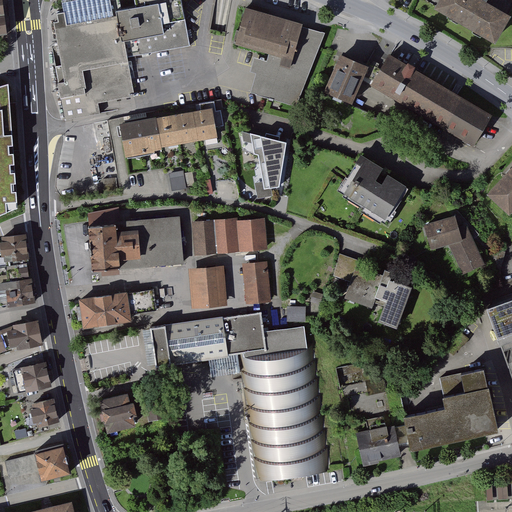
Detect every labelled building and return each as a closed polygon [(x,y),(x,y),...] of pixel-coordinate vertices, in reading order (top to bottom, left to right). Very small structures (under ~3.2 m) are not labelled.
[(116,0),(70,0),(55,3),(59,24),(52,25),(59,64),(54,65),(64,121),(101,114),(99,103),(134,96),(128,59),(120,17),(116,0)] [(180,0),(133,0),(129,1),(131,14),(120,17),(128,59),(189,47),(180,0)] [(442,0),(438,8),(450,14),(451,12),(484,31),(483,33),(494,40),(507,17),(483,3),(484,0),(442,0)] [(325,34),(243,10),(234,46),(268,56),(266,63),(255,60),(250,74),(256,76),(250,94),(298,108),(325,34)] [(365,66),(342,56),(329,86),(318,82),(315,89),(326,94),(327,91),(351,102),(363,74),(366,67),(365,66)] [(406,66),(389,56),(381,70),(367,63),(365,66),(366,67),(363,74),(375,80),(373,83),(474,144),(490,116),(413,71),(414,67),(408,63),(406,66)] [(0,216),(21,210),(12,81),(0,84),(0,216)] [(212,104),(120,120),(125,154),(218,137),(212,104)] [(285,143),(240,134),(245,156),(258,156),(264,190),(278,188),(285,143)] [(408,187),(360,157),(338,192),(386,222),(408,187)] [(511,207),(511,169),(490,193),(509,211),(511,207)] [(173,190),(187,188),(184,171),(170,174),(173,190)] [(106,179),(106,188),(118,187),(118,178),(106,179)] [(461,216),(425,225),(433,248),(449,243),(463,273),(483,264),(461,216)] [(180,218),(86,225),(89,272),(183,264),(180,218)] [(264,218),(191,222),(193,254),(266,250),(264,218)] [(25,234),(0,235),(0,253),(1,263),(28,260),(25,234)] [(266,259),(244,262),(248,301),(270,299),(266,259)] [(28,263),(0,266),(0,304),(33,301),(28,263)] [(383,273),(360,264),(348,294),(383,308),(379,317),(396,324),(412,284),(392,276),(393,272),(385,268),(383,273)] [(223,265),(192,267),(195,305),(225,303),(223,265)] [(81,297),(86,326),(129,319),(124,290),(81,297)] [(511,290),(487,300),(511,373),(511,290)] [(288,304),(288,320),(307,320),(307,304),(288,304)] [(260,310),(149,325),(155,365),(167,363),(304,344),(302,325),(263,330),(260,310)] [(43,341),(37,316),(12,321),(13,323),(0,326),(0,349),(10,346),(43,341)] [(256,479),(328,469),(310,343),(304,344),(239,353),(256,479)] [(46,358),(20,364),(26,390),(52,384),(46,358)] [(466,387),(443,392),(446,406),(405,415),(412,448),(498,430),(485,367),(463,372),(466,387)] [(131,386),(98,395),(108,431),(141,423),(131,386)] [(148,399),(152,420),(164,417),(159,397),(148,399)] [(58,422),(52,399),(31,405),(32,410),(29,411),(34,429),(58,422)] [(396,423),(357,431),(364,463),(402,455),(396,423)] [(60,448),(5,463),(12,488),(67,474),(60,448)] [(511,484),(500,488),(503,501),(511,499),(511,484)] [(75,511),(72,498),(12,511),(75,511)]
